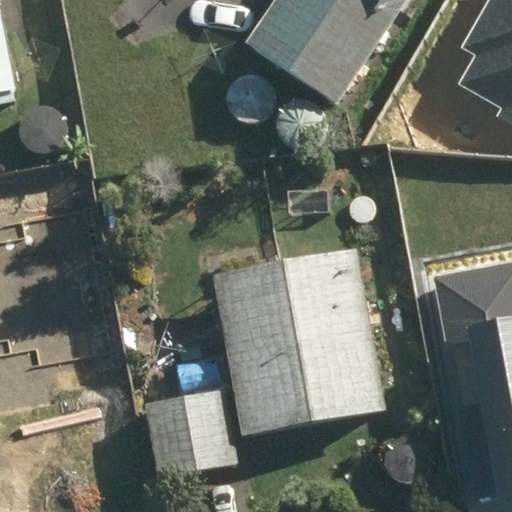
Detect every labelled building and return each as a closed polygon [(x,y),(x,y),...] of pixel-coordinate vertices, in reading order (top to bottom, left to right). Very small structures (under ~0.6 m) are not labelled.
[(0,0),(0,96),(12,94),(0,34),(0,0)] [(272,0),(243,43),(334,107),(402,0),(272,0)] [(497,117),(511,125),(511,0),(484,0),(457,49),(473,57),(457,84),(502,109),(497,117)] [(351,255),(207,281),(236,440),(380,414),(351,255)] [(467,506),(511,499),(511,257),(428,272),(467,506)] [(141,411),(154,484),(234,471),(221,397),(141,411)]
